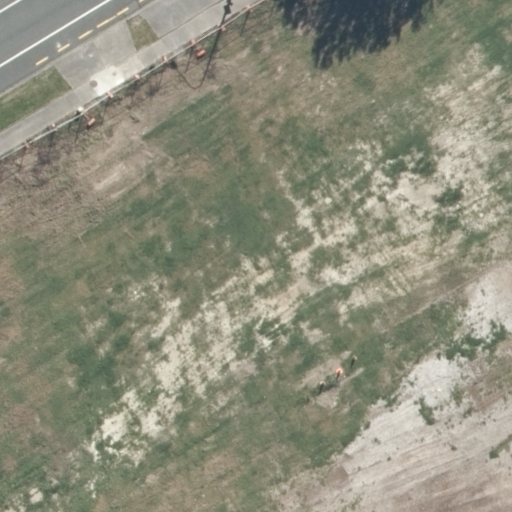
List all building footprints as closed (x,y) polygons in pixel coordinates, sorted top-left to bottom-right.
[(511,50),(495,60),(511,88),(511,50)] [(511,197),(440,73),(312,146),(418,329),(464,302),(457,288),(511,256),(511,197)] [(122,291),(58,331),(170,509),(171,511),(285,511),(315,493),(218,339),(171,368),(122,291)] [(0,293),(0,292),(0,510),(1,511),(29,511),(106,465),(0,293)] [(464,302),(418,329),(392,344),(465,471),(511,444),(511,356),(476,295),(464,302)]
